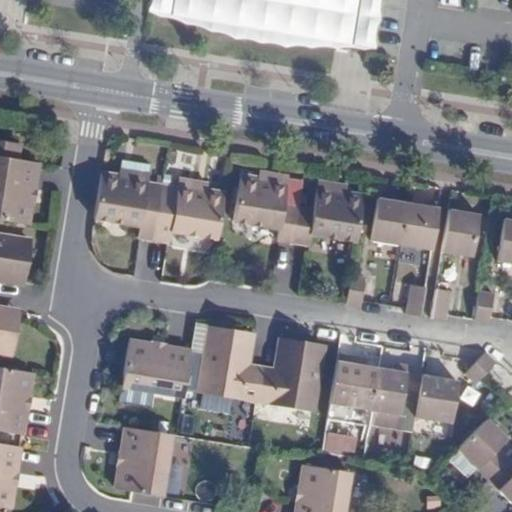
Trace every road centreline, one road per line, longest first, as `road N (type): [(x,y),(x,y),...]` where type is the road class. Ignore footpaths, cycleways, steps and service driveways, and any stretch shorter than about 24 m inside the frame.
road 1 (residential): [(87,288),(185,302),(222,296),(511,342)]
road 2 (tertiary): [(97,89),(511,156)]
road 3 (residential): [(87,288),(66,464),(73,488),(109,511)]
road 4 (residential): [(97,89),(69,252),(73,277),(87,288)]
